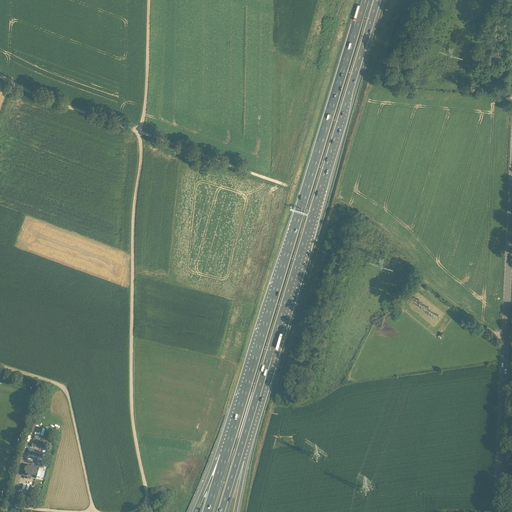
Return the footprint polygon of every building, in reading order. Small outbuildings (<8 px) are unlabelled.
[(30,447),(31,447),(45,451),(48,443),(43,442),(44,439),(33,436),(30,447)] [(36,464),(37,461),(42,463),(44,455),(29,450),(26,461),(36,464)] [(23,472),(25,472),(38,476),(40,468),(36,467),(36,464),(26,461),(23,472)] [(35,486),(21,482),(19,489),(33,493),(35,486)] [(31,498),(18,494),(16,500),(30,504),(31,498)]
